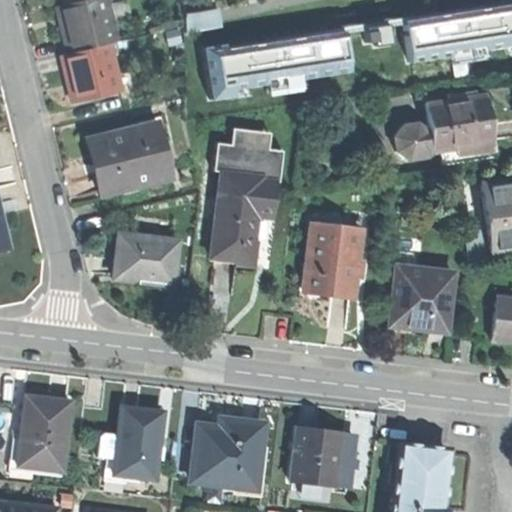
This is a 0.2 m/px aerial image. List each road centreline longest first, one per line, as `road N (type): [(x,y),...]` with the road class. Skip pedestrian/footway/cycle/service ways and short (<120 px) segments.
road 1 (residential): [(511,401),(258,374),(158,349),(61,339)]
road 2 (residential): [(61,339),(60,249),(0,5)]
